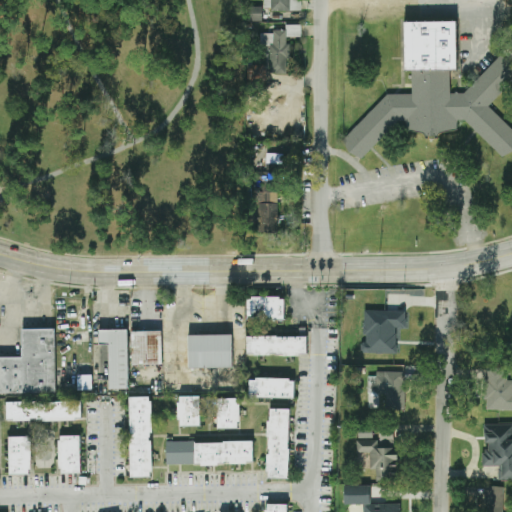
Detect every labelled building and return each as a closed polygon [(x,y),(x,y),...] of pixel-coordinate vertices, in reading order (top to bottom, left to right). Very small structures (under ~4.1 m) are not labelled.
[(264,0),(264,10),(301,11),(301,0),(264,0)] [(247,21),(262,21),(262,7),(247,7),(247,21)] [(404,22),(456,21),(457,69),(450,69),(450,94),(463,93),(501,54),(511,63),(511,79),(488,106),(511,130),(511,152),(502,157),(464,120),(457,120),(457,128),(440,132),(438,137),(426,138),(423,133),(394,127),(362,158),(347,152),(342,140),(387,93),(412,93),(412,70),(405,69),(404,22)] [(270,74),(287,74),(286,57),(289,57),(288,37),(301,37),(301,27),(287,27),(287,31),(262,32),(262,45),(269,45),(270,74)] [(280,232),(279,164),(266,164),(266,172),(257,172),(258,233),(280,232)] [(247,297),(246,319),(284,320),(284,298),(247,297)] [(396,354),(396,329),(407,329),(407,311),(364,311),(364,342),(361,342),(361,354),(396,354)] [(0,357),(0,394),(56,393),(55,329),(22,330),(23,357),(0,357)] [(108,389),(128,390),(129,330),(99,330),(99,343),(109,343),(108,389)] [(162,365),(162,331),(132,331),(132,365),(162,365)] [(188,336),(188,369),(232,368),(232,335),(188,336)] [(247,336),(247,355),(306,356),(307,337),(247,336)] [(511,410),(511,378),(503,378),(503,369),(485,369),(485,410),(511,410)] [(405,372),(377,372),(376,395),(387,395),(387,408),(405,409),(405,372)] [(92,375),(77,376),(78,390),(92,390),(92,375)] [(294,399),(294,380),(249,378),(249,398),(294,399)] [(200,427),(201,397),(178,396),(178,426),(200,427)] [(152,477),(151,397),(129,397),(130,478),(152,477)] [(218,429),(239,429),(239,399),(218,399),(218,429)] [(81,401),(6,403),(7,422),(82,420),(81,401)] [(290,409),(268,409),(267,479),(288,480),(290,409)] [(511,423),(484,424),(485,448),(482,448),(483,467),(498,466),(498,480),(511,480),(511,423)] [(372,438),(372,430),(362,430),(362,438),(372,438)] [(356,440),(357,453),(369,453),(370,471),(375,471),(375,480),(397,479),(396,434),(380,434),(380,440),(356,440)] [(81,436),(59,436),(59,474),(81,473),(81,436)] [(30,437),(8,437),(9,475),(31,474),(30,437)] [(166,465),(253,464),(253,441),(166,442),(166,465)] [(363,511),(399,511),(399,504),(370,505),(369,485),(344,486),(344,505),(363,505),(363,511)]
